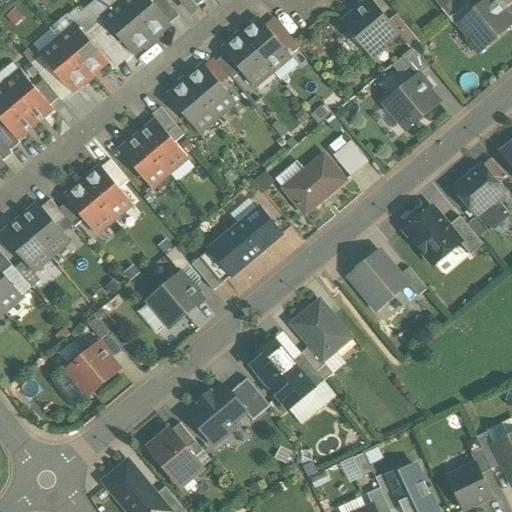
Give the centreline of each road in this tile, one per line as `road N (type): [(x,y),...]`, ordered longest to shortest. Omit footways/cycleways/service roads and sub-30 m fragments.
road 1 (residential): [(511,95),(49,482)]
road 2 (residential): [(0,201),(243,0)]
